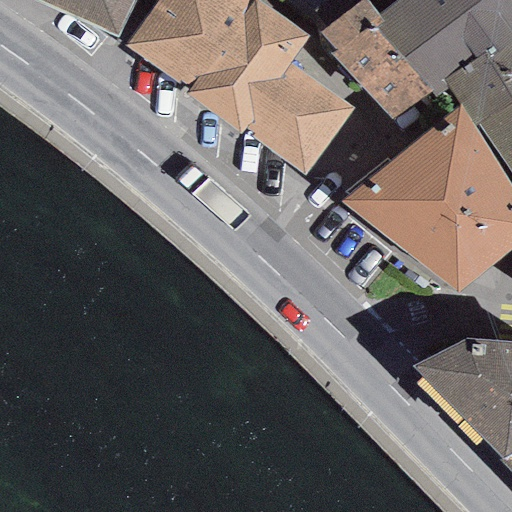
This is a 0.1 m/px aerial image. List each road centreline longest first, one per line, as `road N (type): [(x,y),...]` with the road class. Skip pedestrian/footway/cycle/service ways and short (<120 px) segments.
road 1 (secondary): [(361,358),(167,177),(0,54)]
road 2 (secondary): [(511,510),(361,358)]
road 3 (residential): [(511,315),(492,310),(398,329),(361,358)]
